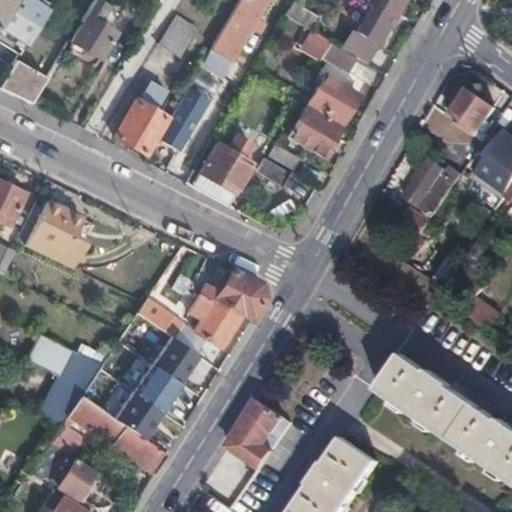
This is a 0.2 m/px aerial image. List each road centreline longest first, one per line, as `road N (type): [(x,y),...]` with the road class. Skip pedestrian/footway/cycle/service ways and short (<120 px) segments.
road 1 (residential): [(300,276),(0,129)]
road 2 (tertiary): [(443,24),(300,276)]
road 3 (tertiary): [(300,276),(149,511)]
